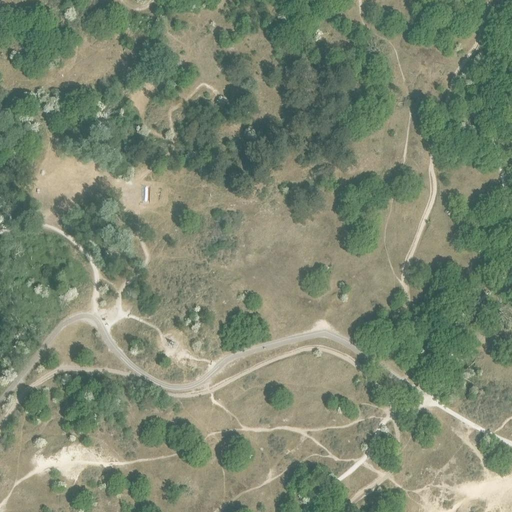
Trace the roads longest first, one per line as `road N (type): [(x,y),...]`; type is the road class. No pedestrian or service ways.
road 1 (unknown): [(492,0),(432,139),(431,202),(405,271),(414,360),(393,409),(400,461),(344,511)]
road 2 (unknown): [(0,431),(23,392),(64,370),(122,375),(182,398),(317,349),(354,364),(395,402)]
